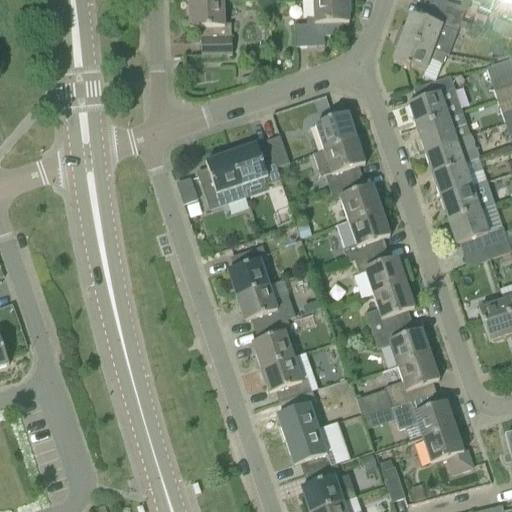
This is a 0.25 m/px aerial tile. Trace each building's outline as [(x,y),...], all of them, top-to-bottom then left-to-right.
[(348,27),(347,0),(340,0),(313,1),(314,24),(307,24),(307,29),(294,29),(295,51),(316,50),(316,45),(324,45),(323,40),(338,39),(338,27),(348,27)] [(431,0),(427,12),(460,24),(465,13),(431,0)] [(469,0),(468,3),(479,8),(482,0),(469,0)] [(224,27),(223,4),(188,6),(189,32),(200,32),(201,60),(231,59),(230,27),(224,27)] [(410,18),(401,41),(439,55),(449,57),(458,31),(471,36),(473,29),(460,24),(427,12),(423,22),(410,18)] [(509,28),(495,23),(490,35),(504,41),(509,28)] [(448,60),(449,57),(439,55),(401,41),(392,65),(424,76),(428,63),(442,68),(446,59),(448,60)] [(489,56),(501,59),(504,46),(492,43),(489,56)] [(489,83),(511,75),(511,66),(511,64),(485,73),(489,83)] [(492,94),(511,87),(511,75),(489,83),(492,94)] [(255,83),(253,77),(240,82),(242,87),(255,83)] [(461,115),(453,92),(454,92),(449,79),(412,92),(416,104),(407,108),(415,131),(461,115)] [(511,100),(511,87),(492,94),(496,105),(511,100)] [(511,100),(496,105),(501,117),(511,113),(511,100)] [(511,125),(511,113),(501,117),(504,128),(511,125)] [(415,131),(423,154),(469,139),(461,115),(415,131)] [(314,128),(323,153),(355,142),(347,117),(314,128)] [(423,154),(431,178),(463,167),(478,162),(470,139),(469,139),(423,154)] [(276,171),(288,167),(279,140),(266,145),(269,155),(270,154),(276,171)] [(325,179),(329,192),(358,182),(354,172),(364,168),(355,142),(323,153),(323,154),(312,157),(320,181),(325,179)] [(256,148),(231,157),(242,189),(264,182),(266,188),(280,183),(276,171),(270,154),(269,155),(259,158),(256,148)] [(246,201),(242,189),(231,157),(205,166),(208,176),(197,180),(207,208),(221,204),(222,208),(227,209),(246,201)] [(463,167),(431,178),(439,201),(471,190),(463,169),(463,167)] [(361,193),(358,182),(329,192),(334,206),(340,204),(347,225),(335,230),(380,215),(372,189),(361,193)] [(175,188),(183,210),(197,205),(189,184),(175,188)] [(494,208),(486,185),(471,190),(439,201),(447,224),(479,213),(494,208)] [(479,213),(447,224),(455,249),(478,241),(481,252),(506,243),(502,232),(487,237),(479,213)] [(383,254),(379,244),(389,240),(380,215),(335,230),(348,266),(383,254)] [(300,243),(311,239),(306,227),(296,230),(300,243)] [(511,241),(511,232),(503,236),(506,243),(511,241)] [(506,243),(481,252),(486,264),(510,256),(506,244),(506,243)] [(262,250),(233,260),(237,271),(227,275),(236,301),(268,290),(263,274),(270,272),(262,250)] [(396,261),(386,265),(383,254),(348,266),(348,267),(354,265),(358,278),(365,276),(372,298),(405,287),(396,261)] [(407,326),(404,316),(414,313),(405,287),(372,298),(377,313),(365,317),(372,338),(407,326)] [(273,303),(268,290),(236,301),(244,326),(254,322),(258,333),(294,321),(287,298),(273,303)] [(511,301),(502,305),(511,332),(511,301)] [(511,337),(511,332),(502,305),(477,313),(488,346),(511,337)] [(251,347),(260,372),(293,361),(285,339),(292,336),(290,332),(297,330),(294,321),(258,333),(261,343),(251,347)] [(421,334),(411,337),(407,326),(372,338),(377,352),(389,348),(397,370),(429,359),(421,334)] [(0,371),(8,368),(0,344),(0,371)] [(278,394),(282,405),(318,393),(306,357),(293,361),(260,372),(269,398),(278,394)] [(429,359),(397,370),(402,386),(384,391),(385,393),(356,403),(363,422),(391,413),(432,399),(428,388),(438,385),(429,359)] [(275,419),(284,444),(317,433),(310,411),(316,409),(316,408),(349,397),(346,386),(313,397),(312,395),(318,393),(282,405),(286,415),(275,419)] [(417,428),(421,442),(454,431),(445,406),(436,409),(432,399),(391,413),(398,434),(417,428)] [(454,431),(421,442),(430,468),(446,463),(451,479),(472,472),(466,454),(463,455),(454,431)] [(325,455),(317,433),(284,444),(293,470),(303,467),(307,477),(336,467),(331,453),(325,455)] [(371,457),(360,461),(364,474),(376,470),(371,457)] [(391,506),(404,502),(405,502),(394,471),(392,471),(390,463),(378,467),(391,506)] [(307,511),(322,511),(341,505),(334,484),(341,481),(336,467),(307,477),(310,488),(300,491),(307,511)]
